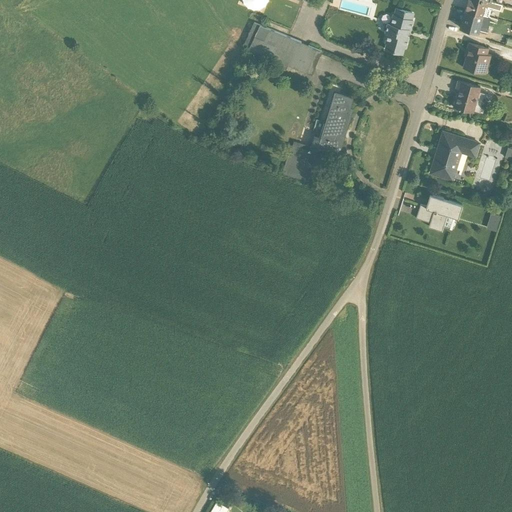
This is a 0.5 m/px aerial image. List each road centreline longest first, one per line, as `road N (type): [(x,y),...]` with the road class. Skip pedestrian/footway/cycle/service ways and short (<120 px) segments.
road 1 (unclassified): [(357,280),(196,511)]
road 2 (residential): [(447,0),(378,231)]
road 3 (unclassified): [(357,280),(377,511)]
